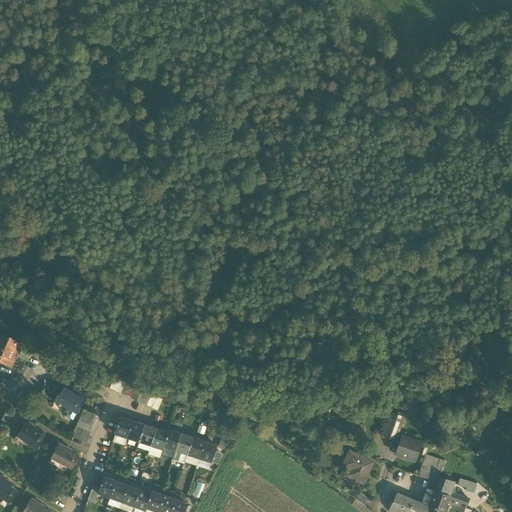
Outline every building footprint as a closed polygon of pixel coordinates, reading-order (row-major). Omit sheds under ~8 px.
[(4,336),(1,344),(0,343),(0,362),(9,367),(13,358),(11,357),(17,342),(4,336)] [(114,378),(109,389),(115,391),(120,380),(114,378)] [(125,383),(120,380),(115,391),(120,394),(125,383)] [(130,385),(125,383),(120,394),(125,396),(130,385)] [(130,385),(125,396),(131,398),(135,388),(130,385)] [(86,397),(73,390),(71,392),(62,387),(54,402),(55,400),(62,404),(61,406),(62,406),(69,410),(76,414),(77,415),(86,397)] [(135,388),(131,398),(136,401),(141,390),(135,388)] [(21,390),(15,400),(20,403),(26,393),(21,390)] [(40,393),(35,390),(31,396),(29,400),(34,404),(40,393)] [(146,392),(141,390),(136,401),(141,403),(146,392)] [(146,392),(141,403),(146,406),(151,395),(146,392)] [(26,393),(20,403),(25,406),(29,400),(31,396),(26,393)] [(156,397),(151,395),(146,406),(151,408),(156,397)] [(156,397),(151,408),(157,411),(162,400),(156,397)] [(69,410),(65,416),(73,421),(76,414),(69,410)] [(95,415),(84,410),(81,416),(92,420),(95,415)] [(92,420),(81,416),(79,421),(90,426),(92,420)] [(132,422),(119,418),(114,434),(126,438),(132,422)] [(403,420),(396,418),(393,426),(400,429),(403,420)] [(90,426),(79,421),(77,426),(88,431),(90,426)] [(144,426),(132,422),(126,438),(138,442),(144,426)] [(44,438),(32,430),(34,428),(26,423),(18,434),(25,439),(24,441),(36,449),(44,438)] [(88,431),(77,426),(74,431),(85,436),(88,431)] [(156,430),(144,426),(138,442),(150,446),(156,430)] [(400,429),(393,426),(389,437),(396,440),(400,429)] [(167,433),(156,430),(150,446),(162,450),(168,433),(167,433)] [(85,436),(74,431),(72,437),(83,442),(85,436)] [(180,434),(168,431),(167,433),(168,433),(162,450),(163,450),(164,447),(175,451),(180,434)] [(180,434),(175,451),(187,455),(192,438),(180,434)] [(408,440),(401,437),(396,454),(415,461),(420,444),(412,441),(413,439),(409,438),(408,440)] [(204,442),(192,438),(187,455),(199,459),(204,442)] [(217,446),(204,442),(199,459),(211,463),(217,446)] [(67,448),(58,444),(52,456),(60,460),(59,462),(72,469),(78,457),(66,451),(67,448)] [(187,455),(175,451),(172,460),(184,464),(187,455)] [(373,463),(349,451),(342,467),(356,474),(354,479),(363,484),(373,463)] [(421,466),(441,472),(444,463),(424,457),(421,466)] [(441,472),(421,466),(418,476),(437,483),(439,478),(441,472)] [(17,493),(6,484),(7,482),(0,476),(0,475),(0,496),(8,503),(17,493)] [(116,482),(103,478),(99,489),(98,494),(110,498),(116,482)] [(454,482),(439,478),(437,483),(434,492),(449,497),(451,490),(454,482)] [(476,484),(463,480),(461,486),(467,488),(466,491),(473,493),(476,484)] [(127,486),(116,482),(110,498),(121,502),(127,486)] [(99,489),(93,486),(88,500),(95,502),(98,494),(99,489)] [(139,491),(127,486),(121,502),(133,507),(139,491)] [(59,494),(49,488),(46,493),(56,499),(59,494)] [(449,497),(434,492),(427,489),(421,504),(397,493),(388,511),(390,511),(425,511),(427,507),(440,511),(443,511),(448,500),(448,499),(449,497)] [(469,500),(456,495),(456,496),(453,495),(455,492),(451,490),(449,497),(448,499),(448,500),(467,506),(469,500)] [(150,495),(139,491),(133,507),(145,511),(151,495),(150,495)] [(157,511),(164,496),(151,492),(150,495),(151,495),(145,511),(146,508),(156,511),(157,511)] [(56,499),(46,493),(43,498),(53,504),(56,499)] [(370,500),(361,493),(356,500),(366,507),(370,500)] [(164,496),(157,511),(171,511),(175,501),(164,496)] [(47,511),(38,506),(39,504),(31,499),(24,511),(25,511),(47,511)] [(175,501),(171,511),(184,511),(187,505),(175,501)]
